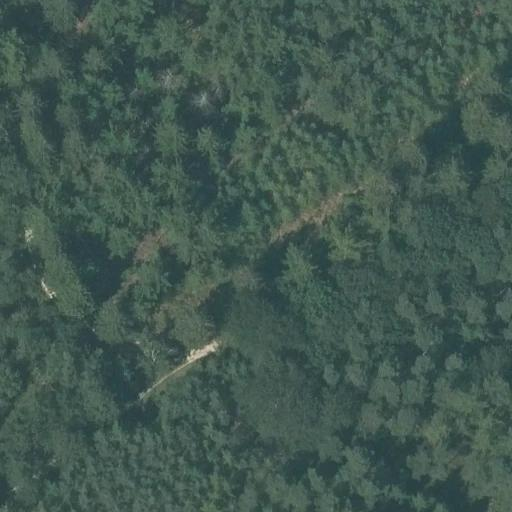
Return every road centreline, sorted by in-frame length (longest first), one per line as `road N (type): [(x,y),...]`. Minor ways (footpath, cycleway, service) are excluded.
road 1 (track): [(187,359),(212,353),(411,237),(511,193)]
road 2 (track): [(187,359),(103,349),(80,336),(47,295),(27,239),(16,157),(0,125)]
road 3 (track): [(0,501),(187,359)]
